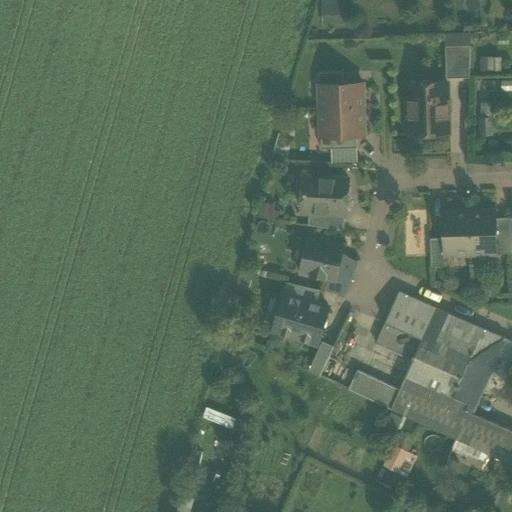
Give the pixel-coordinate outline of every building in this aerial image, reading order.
[(470,32),(446,31),(445,76),(469,76),(470,32)] [(319,86),(343,85),(342,73),(319,73),(319,86)] [(408,84),(409,135),(448,134),(447,83),(431,83),(428,81),(422,81),(420,84),(408,84)] [(343,85),(319,86),(320,112),(364,111),(363,85),(343,85)] [(480,101),(479,133),(493,134),(495,101),(480,101)] [(364,111),(320,112),(320,138),(357,137),(364,137),(364,111)] [(357,149),(357,137),(320,138),(320,150),(333,149),(357,149)] [(357,149),(333,149),(333,163),(357,163),(357,149)] [(347,179),(304,177),(303,194),(299,198),(298,206),(302,210),(302,213),(346,216),(346,213),(350,209),(351,201),(346,197),(347,179)] [(470,256),(469,211),(443,212),(444,256),(470,256)] [(497,255),(496,211),(469,211),(470,256),(497,255)] [(336,282),(344,247),(308,239),(300,274),(336,282)] [(503,340),(399,292),(375,344),(412,361),(399,391),(356,371),(348,390),(511,464),(511,432),(465,411),(472,395),(477,397),(503,340)] [(328,308),(284,295),(273,332),(317,345),(328,308)] [(320,373),(333,345),(321,340),(309,368),(320,373)] [(393,445),(386,467),(408,475),(416,452),(393,445)]
